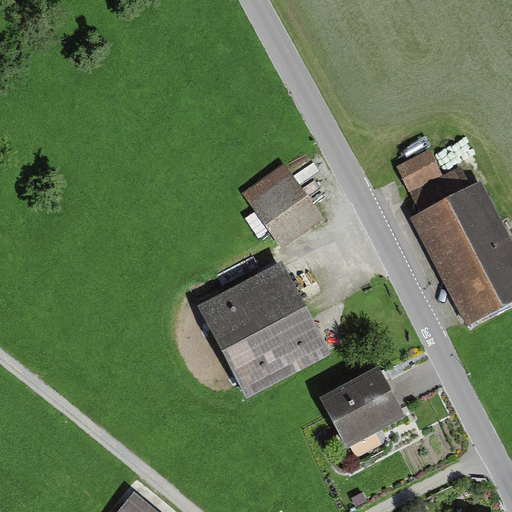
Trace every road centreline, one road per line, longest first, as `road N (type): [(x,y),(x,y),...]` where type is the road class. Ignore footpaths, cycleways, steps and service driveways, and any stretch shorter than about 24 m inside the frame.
road 1 (tertiary): [(256,0),(511,488)]
road 2 (track): [(195,511),(0,354)]
road 3 (track): [(494,452),(376,511)]
